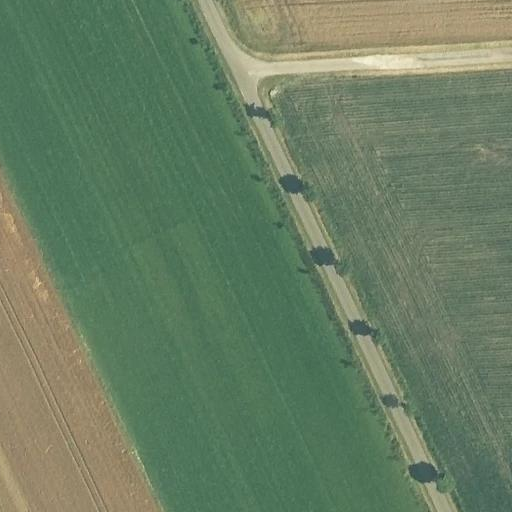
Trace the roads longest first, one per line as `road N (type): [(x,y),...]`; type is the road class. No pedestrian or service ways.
road 1 (unclassified): [(443,511),(206,0)]
road 2 (track): [(511,56),(241,73)]
